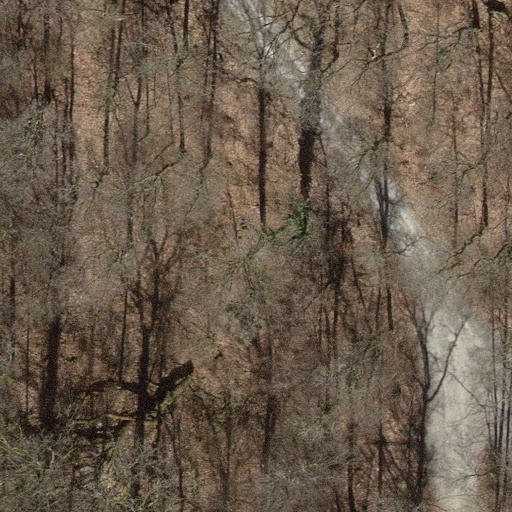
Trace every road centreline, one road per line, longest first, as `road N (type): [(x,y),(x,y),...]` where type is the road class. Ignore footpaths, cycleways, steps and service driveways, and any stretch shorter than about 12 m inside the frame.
road 1 (track): [(466,360),(424,242),(242,0)]
road 2 (track): [(465,511),(466,360)]
